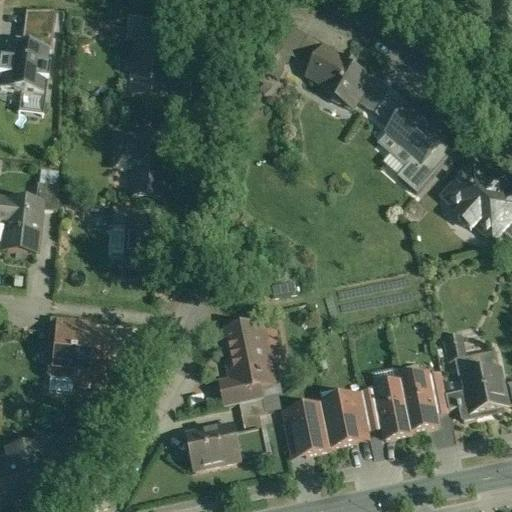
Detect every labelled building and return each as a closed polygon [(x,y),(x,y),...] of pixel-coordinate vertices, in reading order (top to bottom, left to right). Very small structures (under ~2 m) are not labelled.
[(55,15),(27,15),(22,48),(49,52),(55,15)] [(154,19),(128,17),(127,31),(153,33),(154,19)] [(289,57),(296,61),(309,39),(309,38),(295,30),(281,53),(289,57)] [(309,39),(296,61),(314,71),(325,52),(326,53),(328,49),(309,39)] [(179,46),(136,42),(131,97),(174,101),(179,46)] [(4,46),(0,72),(0,86),(43,92),(49,52),(22,48),(4,46)] [(267,75),(276,80),(289,57),(281,53),(280,52),(267,75)] [(326,53),(325,52),(314,71),(309,80),(325,89),(325,91),(326,96),(334,101),(340,101),(341,98),(357,107),(358,105),(370,83),(354,74),(356,70),(326,53)] [(370,83),(358,105),(376,115),(388,93),(390,89),(372,79),(370,83)] [(408,110),(388,93),(376,115),(391,129),(408,110)] [(439,135),(438,137),(408,110),(391,129),(385,136),(399,148),(393,154),(409,168),(398,179),(417,196),(442,169),(442,168),(454,155),(443,146),(447,142),(439,135)] [(172,116),(146,115),(145,138),(170,140),(172,116)] [(145,138),(137,137),(137,140),(117,138),(115,164),(136,165),(133,199),(167,201),(172,140),(170,140),(145,138)] [(507,197),(475,168),(446,200),(494,242),(502,233),(511,221),(511,197),(509,195),(507,197)] [(58,188),(37,186),(35,205),(41,205),(41,212),(57,214),(58,188)] [(35,205),(0,201),(0,222),(4,223),(1,252),(36,255),(41,212),(41,205),(35,205)] [(138,212),(113,210),(111,229),(129,231),(129,224),(137,225),(138,212)] [(511,221),(502,233),(511,242),(511,221)] [(137,225),(129,224),(129,231),(129,236),(113,235),(112,256),(127,257),(126,270),(164,273),(164,271),(162,271),(164,253),(165,253),(167,227),(137,225)] [(107,341),(80,338),(82,323),(57,320),(50,381),(87,385),(88,379),(103,380),(102,381),(104,381),(108,341),(107,340),(107,341)] [(257,330),(225,337),(229,357),(232,356),(237,383),(237,384),(244,383),(246,394),(261,391),(273,388),(265,349),(261,349),(257,330)] [(463,339),(445,343),(450,367),(456,365),(467,363),(467,362),(468,361),(463,339)] [(468,361),(467,362),(467,363),(456,365),(459,383),(463,382),(466,395),(446,399),(449,414),(459,412),(462,424),(465,426),(478,423),(477,419),(509,412),(500,372),(497,356),(468,361)] [(416,437),(442,432),(430,377),(400,383),(401,387),(374,392),(385,447),(417,440),(416,437)] [(244,383),(237,384),(237,383),(223,386),(228,410),(248,406),(246,394),(244,383)] [(261,391),(246,394),(248,406),(264,403),(261,391)] [(348,403),(322,408),(332,455),(333,455),(332,452),(357,447),(349,411),(348,403)] [(264,404),(240,408),(243,423),(260,420),(267,418),(264,404)] [(322,411),(297,416),(299,424),(306,460),(332,455),(322,408),(321,408),(322,411)] [(364,408),(349,411),(357,447),(372,444),(364,408)] [(260,420),(243,423),(246,438),(263,434),(260,420)] [(299,424),(284,427),(292,463),(306,460),(299,424)] [(234,430),(188,439),(195,475),(241,465),(242,465),(241,460),(259,456),(255,437),(263,436),(263,434),(246,438),(236,440),(234,430)] [(56,436),(32,433),(35,445),(36,445),(40,467),(61,463),(56,436)] [(35,445),(14,449),(18,465),(0,468),(0,506),(46,498),(40,467),(36,445),(35,445)]
